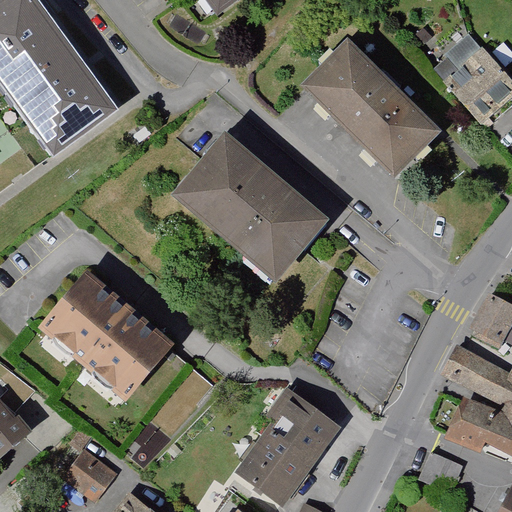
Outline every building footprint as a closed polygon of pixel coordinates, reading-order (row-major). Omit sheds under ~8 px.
[(24,0),(20,0),(0,15),(0,84),(54,156),(110,114),(24,0)] [(207,0),(225,24),(259,0),(207,0)] [(487,131),(511,108),(511,81),(473,38),(434,72),(487,131)] [(401,182),(445,137),(355,50),(311,95),(401,182)] [(337,230),(233,143),(181,204),(285,291),(337,230)] [(136,409),(182,353),(94,280),(48,336),(136,409)] [(446,380),(504,410),(500,417),(461,400),(445,434),(511,462),(511,307),(492,297),(472,337),(511,356),(511,378),(511,379),(457,353),(446,380)] [(239,478),(286,511),(344,431),(286,390),(265,419),(276,426),(239,478)] [(0,401),(0,468),(36,438),(2,399),(0,401)] [(464,465),(430,449),(418,476),(452,491),(464,465)] [(96,506),(117,477),(84,453),(63,483),(96,506)] [(511,511),(511,486),(497,511),(511,511)] [(149,511),(132,498),(121,511),(149,511)]
